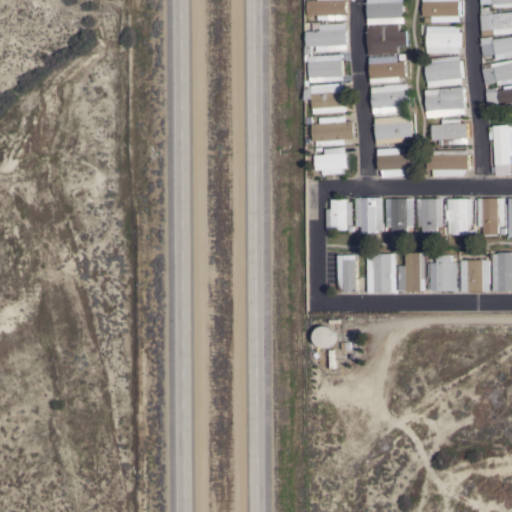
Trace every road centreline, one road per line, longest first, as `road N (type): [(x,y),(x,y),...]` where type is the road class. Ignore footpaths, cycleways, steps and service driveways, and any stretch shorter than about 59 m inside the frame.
road 1 (motorway): [(260,511),(255,0)]
road 2 (motorway): [(178,0),(182,511)]
